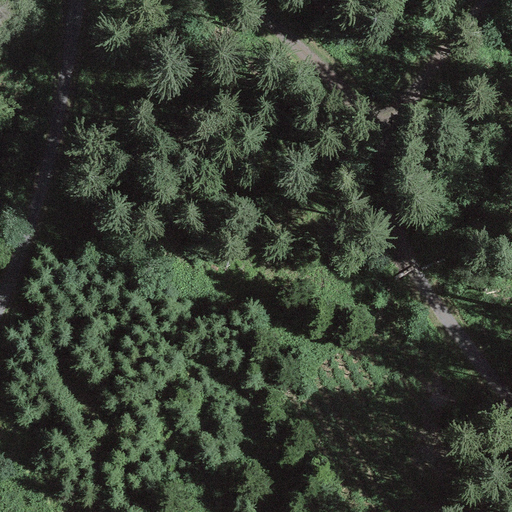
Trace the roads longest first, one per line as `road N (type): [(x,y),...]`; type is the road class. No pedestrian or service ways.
road 1 (track): [(483,0),(448,35),(391,142),(398,211),(435,307),(511,394)]
road 2 (track): [(87,0),(31,229),(0,297)]
road 3 (track): [(391,142),(250,0)]
